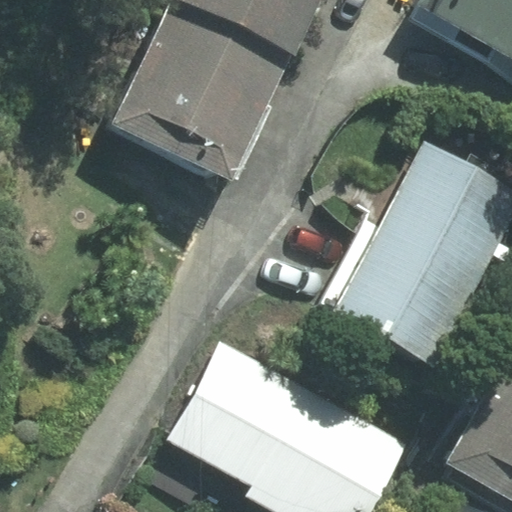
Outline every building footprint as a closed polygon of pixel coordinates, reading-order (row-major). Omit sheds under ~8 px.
[(294,0),(148,0),(78,138),(193,197),(294,0)] [(511,85),(511,0),(400,0),(390,17),(511,85)] [(399,381),(506,205),(409,148),(304,323),(399,381)] [(478,511),(511,511),(511,306),(414,475),(478,511)] [(240,511),(356,511),(392,450),(210,345),(150,448),(233,495),(227,505),(240,511)]
